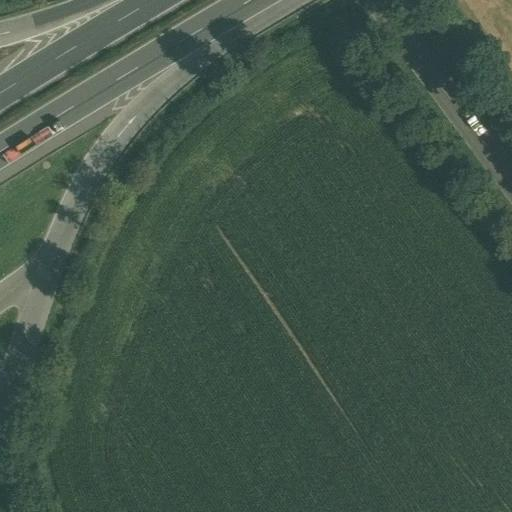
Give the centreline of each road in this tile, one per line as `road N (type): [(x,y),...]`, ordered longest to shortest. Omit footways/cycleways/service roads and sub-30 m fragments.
road 1 (motorway): [(0,149),(210,22)]
road 2 (tertiary): [(378,0),(511,177)]
road 3 (motorway): [(77,193),(210,22)]
road 4 (motorway): [(152,0),(0,92)]
road 5 (motorway): [(133,0),(0,33)]
